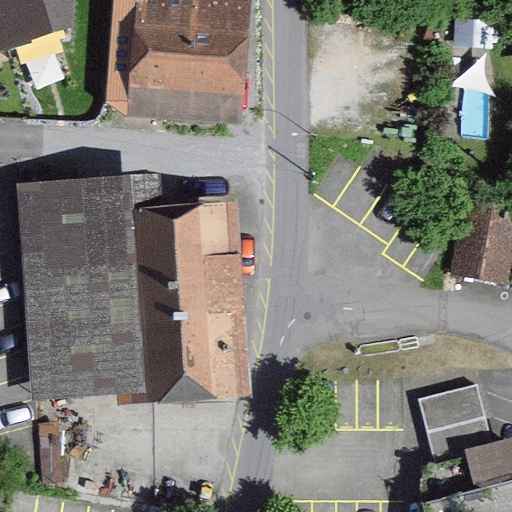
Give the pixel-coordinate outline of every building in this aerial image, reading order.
[(0,0),(0,26),(4,40),(64,22),(65,0),(0,0)] [(116,0),(109,93),(161,97),(160,115),(223,120),(232,0),(116,0)] [(32,363),(118,383),(234,376),(222,217),(128,224),(125,190),(50,196),(57,290),(27,292),(32,363)] [(511,210),(469,203),(457,274),(502,282),(511,224),(511,210)] [(511,511),(511,447),(436,467),(433,510),(426,511),(511,511)]
